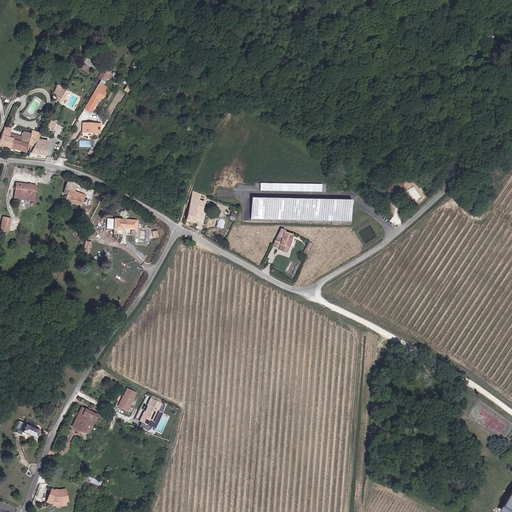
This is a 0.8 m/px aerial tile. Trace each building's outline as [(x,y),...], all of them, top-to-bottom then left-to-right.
[(109,79),(112,73),(106,69),(100,79),(105,81),(107,78),(109,79)] [(108,96),(107,92),(109,88),(102,84),(96,94),(87,109),(94,113),(102,99),(107,97),(108,96)] [(62,102),(68,91),(58,85),(55,91),(61,94),(58,100),(62,102)] [(59,125),(51,120),(47,128),(54,133),(59,125)] [(102,128),(102,123),(84,123),(84,133),(99,133),(99,129),(102,128)] [(5,127),(0,141),(0,143),(25,152),(26,148),(28,143),(21,140),(22,137),(11,133),(12,129),(5,127)] [(28,143),(26,148),(33,151),(38,139),(41,133),(33,131),(32,135),(24,132),(22,137),(21,140),(28,143)] [(46,156),(49,141),(38,139),(33,151),(31,154),(46,156)] [(75,200),(74,201),(83,204),(86,194),(75,190),(77,184),(69,181),(65,193),(69,194),(67,198),(75,200)] [(17,182),(15,193),(35,196),(36,185),(17,182)] [(204,202),(192,199),(187,220),(200,223),(205,202),(204,202)] [(7,231),(8,231),(12,219),(4,217),(0,229),(1,229),(7,231)] [(109,218),(108,229),(116,230),(116,228),(137,229),(139,220),(109,218)] [(293,234),(291,233),(285,231),(283,238),(280,237),(275,245),(281,248),(280,249),(289,252),(293,234)] [(303,252),(308,254),(313,243),(309,241),(303,252)] [(128,409),(137,392),(129,388),(120,405),(128,409)] [(150,419),(154,421),(159,411),(158,410),(162,403),(151,397),(147,404),(148,405),(145,411),(144,411),(139,420),(147,424),(150,419)] [(89,418),(94,420),(97,414),(81,407),(72,426),(83,431),(89,418)] [(40,430),(20,420),(15,432),(21,434),(22,430),(37,437),(40,430)] [(56,491),(53,490),(47,500),(53,503),(54,502),(60,504),(60,506),(66,505),(65,500),(68,500),(67,490),(62,490),(59,490),(57,489),(56,491)]
